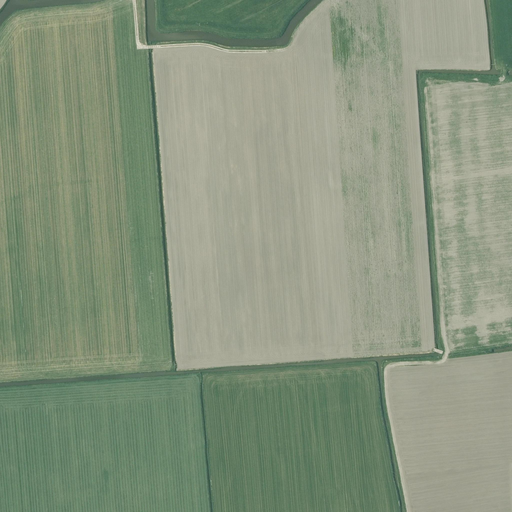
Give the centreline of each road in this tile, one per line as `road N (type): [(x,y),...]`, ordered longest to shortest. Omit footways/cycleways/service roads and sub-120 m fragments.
road 1 (track): [(442,363),(399,365),(385,380),(409,511)]
road 2 (track): [(287,52),(138,46),(134,0)]
